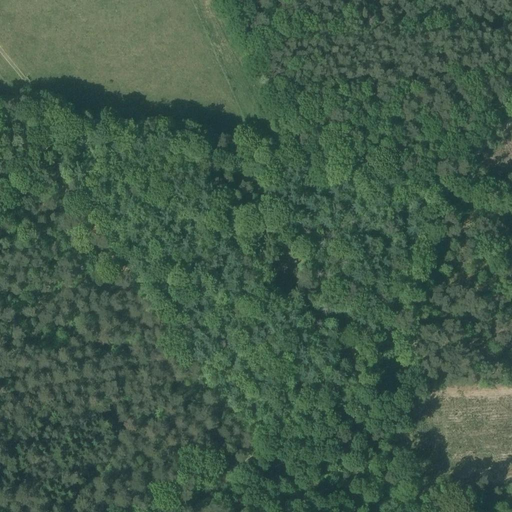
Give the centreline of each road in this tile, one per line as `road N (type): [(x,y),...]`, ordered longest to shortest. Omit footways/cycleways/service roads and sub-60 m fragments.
road 1 (track): [(37,97),(260,134),(444,179)]
road 2 (track): [(400,511),(411,342)]
road 3 (track): [(444,179),(411,342)]
